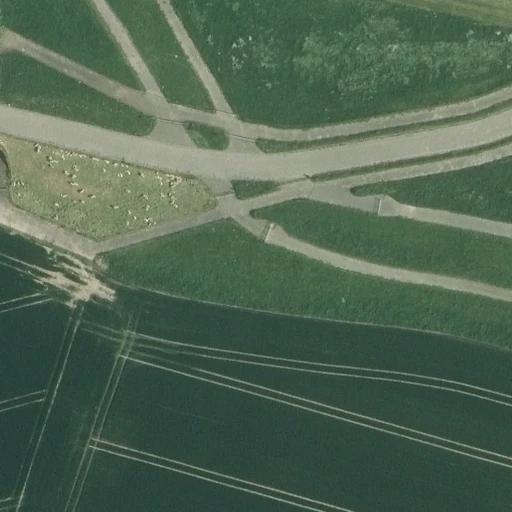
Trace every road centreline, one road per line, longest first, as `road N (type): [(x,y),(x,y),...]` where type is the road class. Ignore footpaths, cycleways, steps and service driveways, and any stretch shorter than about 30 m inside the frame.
road 1 (track): [(0,191),(6,211),(94,247),(308,189),(511,151)]
road 2 (track): [(511,93),(453,115),(304,138),(160,109),(0,43)]
road 3 (track): [(511,298),(396,276),(268,233),(226,197),(211,164)]
road 4 (track): [(250,167),(161,0)]
road 5 (track): [(182,157),(97,0)]
